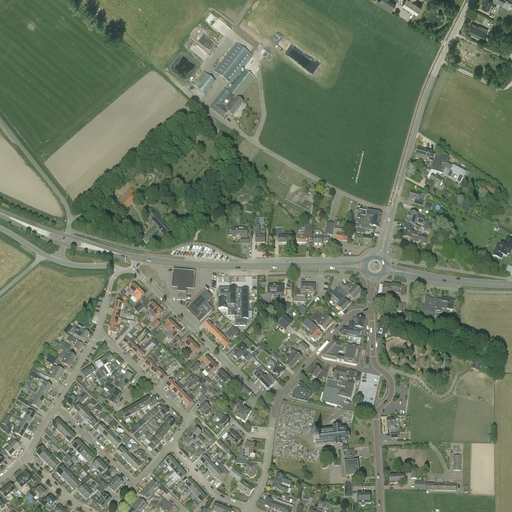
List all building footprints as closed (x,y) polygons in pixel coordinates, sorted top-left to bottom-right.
[(388,0),(380,0),(378,5),(391,13),(396,4),(388,0)] [(421,7),(415,3),(416,0),(405,0),(402,6),(416,15),(421,7)] [(484,0),(481,7),(489,10),(491,12),(494,7),(495,7),(496,4),(497,5),(498,4),(509,9),(511,5),(506,3),(507,0),(506,0),(501,0),(501,1),(499,0),(492,0),(492,1),(489,0),(484,0)] [(481,29),(472,24),(468,33),(483,40),(487,30),(482,28),(481,29)] [(214,72),(231,85),(253,57),(236,44),(214,72)] [(224,90),(210,108),(224,120),(229,113),(233,117),(243,104),(238,99),(255,78),(245,71),(242,74),(240,76),(233,85),(232,87),(231,88),(228,86),(226,88),(224,90)] [(216,82),(204,72),(193,86),(205,96),(216,82)] [(426,160),(433,162),(436,153),(418,148),(415,160),(425,163),(426,160)] [(433,162),(431,170),(437,173),(443,174),(442,176),(446,177),(460,185),(465,177),(466,174),(453,167),(447,164),(449,157),(436,153),(433,162)] [(436,176),(437,173),(431,170),(427,178),(435,183),(434,184),(442,189),(445,184),(443,182),(444,181),(436,176)] [(477,191),(478,192),(494,201),(499,192),(482,182),(477,191)] [(131,189),(127,192),(116,203),(125,212),(136,201),(136,200),(139,197),(131,189)] [(424,201),(419,199),(421,194),(411,191),(409,199),(415,201),(414,204),(422,206),(424,202),(424,201)] [(354,224),(353,227),(366,229),(375,231),(377,228),(378,228),(380,213),(361,210),(361,211),(355,211),(353,223),(354,224)] [(159,232),(158,231),(159,231),(165,237),(172,231),(166,224),(167,223),(156,212),(148,220),(154,227),(141,239),(146,244),(159,232)] [(410,213),(407,224),(415,227),(416,224),(422,225),(421,228),(424,229),(428,230),(429,226),(428,226),(429,222),(424,220),(424,218),(418,217),(419,215),(410,213)] [(265,244),(265,236),(265,231),(260,231),(260,218),(255,218),(256,225),(253,225),(253,231),(256,231),(256,244),(265,244)] [(314,238),(314,244),(322,245),(322,242),(329,242),(329,237),(329,236),(333,236),(335,224),(327,223),(325,235),(323,235),(323,236),(314,236),(314,238)] [(404,230),(402,237),(413,240),(415,233),(413,233),(415,227),(407,224),(405,224),(403,229),(405,229),(404,230)] [(305,225),(305,234),(297,233),(297,235),(297,244),(307,244),(308,239),(311,240),(312,226),(305,225)] [(418,234),(415,233),(413,240),(418,241),(418,242),(426,244),(428,237),(422,235),(423,232),(424,229),(421,228),(420,227),(418,234)] [(247,229),(233,229),(233,231),(233,236),(233,238),(245,238),(245,245),(249,245),(249,238),(247,238),(247,229)] [(349,236),(345,236),(345,233),(341,232),(342,230),(334,229),(333,236),(336,237),(336,241),(348,243),(349,236)] [(289,237),(282,237),(282,234),(276,235),(276,232),(272,232),(272,238),(279,238),(279,244),(289,244),(289,237)] [(373,238),(364,237),(364,235),(359,235),(359,236),(360,237),(359,241),(363,241),(362,245),(372,246),(373,238)] [(495,251),(493,256),(501,259),(503,255),(506,256),(507,253),(508,254),(510,251),(511,251),(511,248),(511,247),(509,246),(510,243),(511,240),(509,239),(507,238),(504,244),(501,243),(499,246),(497,252),(495,251)] [(195,273),(173,272),(172,282),(171,290),(193,291),(194,284),(195,273)] [(133,291),(135,294),(139,289),(134,284),(127,291),(130,294),(133,291)] [(356,287),(355,287),(354,286),(353,288),(349,284),(346,287),(343,284),(338,290),(345,298),(348,295),(354,301),(362,292),(356,287)] [(302,285),(301,293),(293,293),(293,302),(301,302),(307,303),(307,300),(310,300),(310,295),(314,295),(314,294),(315,294),(315,286),(302,285)] [(383,286),(382,296),(383,296),(382,300),(392,301),(392,297),(391,296),(391,294),(394,294),(399,295),(403,295),(404,287),(392,285),(391,286),(384,285),(383,286)] [(264,294),(262,302),(266,303),(269,304),(271,295),(272,293),(274,293),(274,295),(274,297),(283,296),(283,293),(283,286),(268,286),(268,290),(267,290),(266,295),(264,294)] [(218,291),(218,300),(219,300),(219,302),(219,310),(228,310),(228,317),(235,317),(235,323),(235,327),(246,327),(246,319),(249,319),(248,289),(237,289),(237,295),(236,295),(236,289),(230,289),(230,288),(219,288),(219,291),(218,291)] [(141,299),(140,299),(145,295),(139,289),(135,294),(132,297),(138,302),(141,299)] [(352,304),(345,298),(338,290),(336,289),(332,293),(328,289),(327,293),(331,297),(333,296),(336,299),(338,298),(340,300),(336,305),(339,308),(344,312),(348,307),(348,308),(352,304)] [(205,290),(186,309),(199,323),(213,309),(207,304),(213,298),(205,290)] [(185,301),(186,292),(177,292),(177,300),(185,301)] [(423,306),(421,316),(433,318),(434,310),(440,311),(441,308),(449,309),(453,310),(454,301),(442,299),(442,301),(429,299),(430,297),(426,296),(424,306),(423,306)] [(116,302),(114,310),(121,311),(123,304),(116,302)] [(136,312),(138,309),(142,306),(139,302),(132,308),(136,312)] [(148,307),(145,310),(151,315),(153,312),(158,308),(153,302),(148,307)] [(395,311),(402,312),(403,304),(395,303),(395,311)] [(307,310),(302,306),(298,310),(303,315),(307,310)] [(153,312),(156,315),(153,317),(156,320),(163,313),(158,308),(153,312)] [(119,319),(121,311),(114,310),(112,317),(119,319)] [(311,318),(309,320),(313,323),(315,321),(317,322),(316,323),(319,326),(325,331),(334,323),(332,321),(333,319),(326,312),(322,317),(311,318)] [(385,313),(382,323),(389,325),(389,324),(396,326),(400,327),(402,321),(405,322),(406,321),(407,318),(402,316),(401,318),(398,318),(392,316),(392,315),(385,313)] [(285,315),(278,323),(286,330),(293,322),(285,315)] [(120,327),(123,327),(124,325),(121,324),(122,319),(119,318),(119,319),(112,317),(111,324),(120,327)] [(357,318),(356,319),(353,318),(351,320),(350,323),(349,323),(348,329),(350,330),(363,332),(363,330),(365,320),(357,318)] [(161,324),(157,320),(150,326),(154,330),(161,324)] [(302,325),(311,333),(309,336),(315,342),(315,341),(316,342),(322,335),(321,335),(321,334),(315,329),(316,328),(307,320),(302,325)] [(171,321),(164,328),(169,333),(171,330),(176,326),(171,321)] [(204,327),(210,333),(214,328),(209,323),(204,327)] [(111,324),(109,332),(117,334),(118,335),(118,334),(120,327),(111,324)] [(69,325),(64,332),(67,334),(72,328),(69,326),(69,325)] [(168,334),(165,337),(169,340),(171,339),(173,341),(171,342),(171,343),(174,346),(180,340),(177,337),(176,336),(177,336),(181,331),(176,326),(171,330),(169,333),(168,334)] [(233,327),(223,336),(220,333),(215,338),(221,343),(227,337),(235,329),(233,327)] [(117,334),(116,336),(120,339),(129,329),(125,328),(119,335),(118,334),(118,335),(117,334)] [(210,333),(215,338),(220,333),(214,328),(210,333)] [(301,328),(297,333),(302,337),(306,333),(301,328)] [(225,339),(221,343),(226,349),(228,347),(231,350),(235,345),(233,342),(231,344),(228,341),(230,339),(232,337),(233,338),(238,332),(235,329),(227,337),(225,339)] [(74,334),(76,336),(85,341),(89,335),(84,332),(80,330),(79,331),(76,330),(74,334)] [(155,339),(159,335),(154,330),(150,334),(155,339)] [(346,338),(349,338),(350,331),(343,330),(339,334),(340,337),(339,342),(345,343),(346,338)] [(350,330),(350,331),(349,338),(348,343),(360,346),(361,340),(363,332),(350,330)] [(127,338),(123,342),(128,347),(136,339),(134,337),(133,338),(129,334),(126,337),(127,338)] [(68,337),(66,341),(70,343),(71,342),(73,344),(73,345),(76,347),(74,349),(79,352),(83,346),(78,343),(79,341),(76,340),(75,339),(72,337),(69,336),(68,337)] [(136,347),(133,344),(137,340),(136,339),(128,347),(132,351),(136,347)] [(187,346),(190,349),(194,344),(189,339),(182,346),(185,349),(187,346)] [(347,346),(334,343),(322,357),(324,359),(356,365),(360,346),(348,343),(347,346)] [(190,349),(192,351),(190,354),(192,356),(200,349),(194,344),(190,349)] [(238,360),(242,356),(245,359),(249,355),(246,352),(248,350),(242,344),(237,349),(239,351),(234,356),(238,360)] [(298,351),(299,350),(304,354),(308,350),(302,344),(301,346),(300,345),(299,345),(297,347),(295,344),(293,346),(298,351)] [(145,355),(142,353),(147,348),(145,346),(144,347),(142,349),(141,351),(136,355),(141,359),(145,355)] [(141,351),(136,347),(132,351),(136,355),(141,351)] [(292,353),(289,357),(291,359),(296,364),(302,358),(296,353),(294,351),(291,348),(289,351),(292,353)] [(62,354),(61,356),(73,363),(76,357),(73,355),(70,354),(69,357),(68,357),(62,354)] [(109,355),(104,358),(108,363),(113,371),(118,367),(115,363),(112,365),(110,362),(113,360),(109,355)] [(253,358),(251,357),(249,355),(245,359),(249,363),(253,358)] [(284,357),(289,362),(286,365),(291,370),(296,364),(291,359),(286,355),(284,357)] [(61,363),(64,365),(70,368),(73,363),(61,356),(60,359),(62,360),(61,363)] [(203,368),(206,365),(208,367),(213,362),(207,357),(200,364),(201,365),(200,365),(203,368)] [(104,358),(99,361),(105,369),(108,374),(110,377),(111,376),(112,375),(105,365),(108,363),(104,358)] [(149,360),(145,364),(150,368),(158,360),(156,358),(152,363),(149,360)] [(158,368),(155,366),(159,361),(158,360),(150,368),(154,373),(158,368)] [(99,361),(95,365),(98,370),(99,370),(100,372),(101,372),(103,371),(102,371),(105,369),(99,361)] [(201,366),(197,362),(190,369),(194,373),(201,366)] [(208,367),(204,371),(209,375),(210,374),(211,375),(218,367),(213,362),(208,367)] [(471,368),(479,371),(481,366),(474,363),(471,368)] [(276,365),(271,371),(273,373),(276,375),(275,377),(277,379),(279,377),(279,378),(284,372),(278,367),(276,365)] [(53,366),(50,372),(53,374),(61,378),(64,372),(55,368),(53,366)] [(91,367),(86,370),(91,378),(93,381),(95,379),(92,374),(95,372),(91,367)] [(253,375),(260,381),(265,376),(264,374),(266,371),(262,367),(253,375)] [(316,367),(310,374),(316,379),(318,380),(322,381),(323,378),(326,379),(328,373),(325,371),(324,371),(324,373),(322,372),(321,372),(316,367)] [(325,387),(324,393),(321,402),(341,408),(340,408),(342,409),(344,403),(347,404),(348,399),(349,399),(355,373),(349,371),(348,371),(348,370),(336,367),(333,378),(343,381),(342,383),(327,379),(325,387)] [(120,368),(116,373),(118,374),(123,378),(129,381),(132,376),(126,373),(125,375),(120,373),(122,370),(120,368)] [(162,373),(158,368),(154,373),(158,377),(162,373)] [(86,370),(81,374),(85,379),(86,381),(88,380),(91,378),(86,370)] [(218,383),(221,381),(221,380),(226,376),(221,371),(214,379),(216,381),(218,384),(218,383)] [(41,381),(43,379),(39,377),(32,372),(29,376),(36,380),(37,379),(41,381)] [(167,377),(162,373),(158,377),(163,381),(167,377)] [(46,377),(44,380),(46,381),(48,382),(49,379),(57,384),(61,378),(53,374),(52,377),(47,374),(46,377)] [(265,376),(260,381),(259,381),(268,391),(277,382),(269,374),(266,377),(265,376)] [(191,376),(185,382),(186,383),(188,385),(194,380),(191,376)] [(221,381),(218,383),(222,388),(225,385),(230,380),(226,376),(221,380),(221,381)] [(196,380),(203,386),(209,380),(207,377),(202,382),(198,377),(196,380)] [(123,378),(121,380),(119,378),(117,381),(118,381),(125,386),(129,381),(123,378)] [(235,379),(232,383),(228,387),(227,388),(230,391),(233,393),(235,391),(234,391),(240,384),(235,379)] [(212,383),(209,380),(203,386),(206,389),(212,383)] [(122,391),(125,386),(118,381),(117,381),(114,386),(122,391)] [(166,385),(172,391),(176,386),(171,381),(166,385)] [(43,386),(41,389),(48,393),(52,387),(43,382),(41,385),(43,386)] [(178,384),(176,386),(172,391),(177,396),(182,391),(187,387),(184,385),(183,387),(179,383),(178,384)] [(298,387),(299,387),(294,392),(292,393),(293,394),(293,395),(292,399),(306,402),(307,398),(309,396),(311,398),(314,394),(302,383),(299,387),(299,386),(298,387)] [(107,384),(105,388),(108,391),(107,393),(110,395),(116,400),(120,395),(114,391),(113,390),(114,388),(107,384)] [(248,397),(252,393),(242,384),(238,388),(248,397)] [(227,388),(224,391),(221,394),(224,397),(230,391),(227,388)] [(41,389),(38,395),(45,399),(48,393),(41,389)] [(185,395),(182,391),(177,396),(183,401),(187,397),(192,392),(189,390),(185,395)] [(33,395),(37,397),(35,401),(42,404),(45,399),(38,395),(35,393),(33,395)] [(68,398),(70,400),(66,403),(71,407),(79,399),(73,393),(68,398)] [(88,397),(86,395),(81,399),(77,403),(79,405),(81,404),(88,397)] [(110,395),(106,400),(108,401),(113,405),(116,400),(110,395)] [(154,396),(148,400),(148,398),(142,401),(146,408),(149,406),(150,408),(158,403),(154,396)] [(193,402),(187,397),(183,401),(188,407),(193,402)] [(201,406),(198,410),(203,415),(204,414),(206,416),(207,416),(210,413),(210,412),(208,410),(210,408),(206,403),(208,400),(205,397),(200,403),(202,405),(201,406)] [(18,398),(17,401),(29,408),(30,406),(38,410),(42,404),(35,401),(33,404),(31,403),(29,402),(28,403),(18,398)] [(246,403),(239,399),(236,404),(240,406),(234,417),(245,423),(252,412),(243,407),(246,403)] [(142,401),(137,404),(141,411),(146,408),(142,401)] [(143,414),(141,411),(137,404),(132,407),(136,414),(139,412),(141,415),(143,414)] [(83,405),(81,408),(79,406),(75,411),(79,415),(86,408),(83,405)] [(131,417),(136,414),(132,407),(127,410),(131,417)] [(160,411),(161,413),(159,414),(163,418),(165,416),(164,416),(169,412),(164,407),(160,411)] [(90,412),(86,408),(79,415),(83,420),(90,413),(90,412)] [(22,412),(25,414),(27,415),(25,418),(32,421),(35,416),(24,410),(22,412)] [(133,420),(131,417),(127,410),(121,413),(125,420),(128,418),(130,422),(133,420)] [(93,419),(90,417),(92,415),(90,413),(83,420),(88,424),(93,419)] [(221,431),(230,421),(222,414),(218,419),(221,422),(216,427),(221,431)] [(21,415),(18,421),(28,427),(32,421),(25,418),(21,415)] [(94,417),(93,419),(88,424),(92,429),(99,422),(94,417)] [(165,424),(165,425),(171,429),(175,424),(165,417),(162,422),(165,424)] [(396,419),(387,420),(387,430),(391,430),(391,433),(391,439),(392,439),(398,439),(398,437),(398,434),(398,433),(398,430),(400,429),(400,426),(398,425),(398,420),(399,420),(399,419),(396,419)] [(52,427),(50,429),(52,431),(51,431),(54,433),(56,431),(62,425),(58,420),(52,427)] [(25,433),(28,427),(18,421),(16,424),(17,424),(15,427),(18,429),(25,433)] [(56,431),(61,435),(67,429),(62,425),(56,431)] [(102,435),(107,430),(102,425),(97,431),(102,435)] [(132,435),(139,429),(135,425),(132,428),(133,429),(129,432),(132,435)] [(167,434),(171,429),(165,425),(161,429),(167,434)] [(22,439),(25,433),(18,429),(15,427),(12,433),(13,434),(12,436),(17,441),(18,437),(22,439)] [(315,436),(313,437),(313,443),(316,443),(316,446),(315,446),(315,447),(316,447),(316,448),(317,448),(317,447),(320,447),(321,447),(321,446),(324,446),(324,447),(325,447),(324,446),(328,446),(331,445),(332,446),(332,445),(335,445),(336,447),(335,447),(336,447),(336,448),(336,449),(339,449),(343,449),(343,452),(346,452),(348,451),(348,449),(348,446),(343,447),(342,444),(347,444),(348,441),(347,440),(349,438),(349,434),(346,433),(346,431),(345,429),(341,429),(340,427),(338,428),(336,428),(334,428),(334,427),(334,428),(333,428),(333,429),(334,429),(334,430),(330,431),(330,430),(330,431),(327,431),(327,430),(326,430),(326,431),(323,431),(322,431),(319,432),(319,431),(318,431),(319,432),(315,432),(315,431),(314,431),(315,432),(314,432),(314,433),(315,436)] [(205,440),(200,436),(202,433),(196,428),(192,434),(198,438),(203,443),(205,440)] [(61,435),(65,439),(71,433),(67,429),(61,435)] [(143,429),(134,437),(137,440),(140,437),(139,436),(143,433),(144,434),(147,437),(145,440),(151,444),(148,448),(152,451),(155,447),(156,448),(160,443),(154,438),(146,432),(143,429)] [(163,439),(167,434),(161,429),(157,434),(163,439)] [(109,432),(107,430),(102,435),(106,440),(112,433),(110,431),(109,432)] [(237,445),(242,440),(235,433),(234,434),(232,432),(228,436),(237,445)] [(75,437),(71,433),(65,439),(69,443),(75,437)] [(117,438),(112,433),(106,440),(111,444),(116,439),(115,439),(117,438)] [(157,434),(154,438),(160,443),(163,439),(157,434)] [(194,443),(198,438),(192,434),(188,438),(194,443)] [(188,438),(184,443),(190,448),(192,450),(194,447),(192,445),(194,443),(188,438)] [(7,444),(10,447),(15,453),(20,448),(12,439),(7,444)] [(117,441),(116,439),(111,444),(115,449),(120,444),(121,443),(119,441),(118,441),(117,441)] [(71,447),(76,451),(82,445),(77,441),(71,447)] [(247,441),(244,446),(247,447),(248,446),(250,447),(250,449),(250,455),(257,456),(259,445),(251,444),(247,441)] [(86,449),(82,445),(76,451),(80,455),(86,449)] [(224,445),(222,448),(226,452),(227,453),(229,454),(231,452),(228,449),(225,445),(224,445)] [(46,452),(44,449),(45,448),(44,446),(36,454),(40,458),(46,452)] [(10,457),(15,453),(10,447),(7,449),(6,448),(4,450),(10,457)] [(117,453),(122,458),(127,453),(122,448),(117,453)] [(90,453),(86,449),(80,455),(84,460),(90,453)] [(48,450),(46,452),(40,458),(44,462),(52,454),(51,453),(50,452),(48,450)] [(346,452),(347,463),(345,463),(346,477),(359,476),(357,462),(355,462),(354,450),(348,451),(346,452)] [(210,461),(217,454),(215,452),(208,459),(206,457),(201,462),(205,466),(210,461)] [(94,458),(90,453),(84,460),(88,464),(94,458)] [(122,458),(126,463),(133,456),(131,454),(129,456),(127,453),(122,458)] [(50,456),(44,462),(48,467),(55,461),(57,458),(55,456),(52,458),(50,456)] [(136,462),(133,459),(135,458),(133,456),(126,463),(131,467),(136,462)] [(164,462),(168,466),(174,462),(170,457),(164,462)] [(218,458),(212,464),(210,461),(205,466),(209,471),(214,466),(220,461),(218,458)] [(92,466),(97,470),(103,464),(98,460),(92,466)] [(137,460),(136,462),(131,467),(136,472),(142,465),(137,460)] [(255,475),(256,465),(246,464),(246,461),(243,461),(238,460),(237,464),(242,465),(243,466),(243,467),(244,468),(245,468),(245,469),(246,469),(246,474),(249,475),(249,476),(249,477),(250,477),(250,478),(251,478),(252,478),(253,477),(254,476),(254,475),(255,475)] [(55,461),(48,467),(53,471),(59,465),(58,464),(55,461)] [(224,461),(216,468),(214,466),(209,471),(213,475),(222,467),(226,463),(224,461)] [(168,466),(166,468),(168,470),(170,473),(172,471),(178,466),(174,462),(168,466)] [(97,470),(99,473),(96,475),(98,477),(94,482),(96,484),(98,481),(100,479),(103,476),(101,475),(107,468),(103,464),(97,470)] [(170,473),(167,476),(169,478),(171,476),(173,479),(176,476),(182,471),(178,466),(172,471),(170,473)] [(56,473),(60,477),(67,471),(62,467),(56,473)] [(222,467),(213,475),(217,480),(218,479),(222,484),(229,474),(222,467)] [(243,476),(233,469),(229,475),(239,482),(243,476)] [(68,470),(67,471),(60,477),(65,482),(71,476),(68,473),(70,471),(68,470)] [(23,476),(20,478),(26,485),(28,488),(35,482),(30,475),(27,471),(22,474),(23,476)] [(108,471),(104,475),(105,475),(107,477),(109,480),(118,489),(123,484),(120,481),(117,479),(116,478),(114,480),(111,477),(108,475),(110,473),(108,471)] [(173,479),(171,480),(173,482),(178,478),(181,481),(186,476),(182,471),(176,476),(173,479)] [(390,484),(405,483),(404,474),(390,475),(390,484)] [(79,484),(77,481),(79,479),(77,477),(75,480),(69,486),(74,490),(80,484),(82,485),(89,477),(87,475),(85,477),(79,484)] [(288,479),(285,478),(277,475),(274,481),(283,485),(282,487),(286,488),(287,487),(289,488),(292,481),(296,483),(297,480),(289,477),(288,479)] [(75,480),(71,476),(65,482),(69,486),(75,480)] [(91,479),(89,477),(82,485),(84,486),(78,492),(82,496),(91,487),(90,488),(86,484),(87,483),(91,479)] [(14,485),(19,491),(21,490),(20,489),(26,485),(20,478),(15,482),(15,483),(13,484),(14,485)] [(108,482),(110,484),(108,487),(114,493),(118,489),(109,480),(108,482)] [(185,485),(189,489),(194,485),(190,480),(185,485)] [(287,494),(289,488),(287,487),(286,488),(282,487),(283,485),(274,481),(272,488),(287,494)] [(154,482),(149,487),(155,492),(157,489),(161,492),(162,491),(164,489),(158,483),(157,482),(156,484),(154,482)] [(249,497),(254,489),(243,482),(238,489),(249,497)] [(426,491),(426,483),(415,483),(415,490),(426,491)] [(446,483),(446,484),(427,484),(427,491),(456,492),(456,485),(449,485),(449,483),(446,483)] [(9,495),(12,493),(14,495),(19,491),(14,485),(11,487),(9,485),(4,489),(9,495)] [(191,492),(193,494),(198,489),(194,485),(189,489),(181,496),(183,498),(188,494),(189,494),(191,492)] [(91,487),(82,496),(86,500),(89,498),(93,494),(90,492),(93,489),(91,487)] [(149,487),(145,491),(153,498),(154,496),(153,494),(155,492),(149,487)] [(34,489),(29,494),(25,497),(28,500),(31,497),(33,498),(37,495),(40,499),(45,494),(40,488),(36,491),(34,489)] [(100,495),(102,497),(100,500),(107,505),(111,500),(103,494),(104,492),(103,491),(99,488),(98,488),(96,490),(101,493),(100,495)] [(0,493),(2,495),(0,496),(0,498),(5,505),(8,503),(6,501),(9,499),(7,497),(9,495),(4,489),(0,492),(0,493)] [(195,501),(197,499),(202,494),(198,489),(193,494),(187,499),(189,501),(192,498),(195,501)] [(149,502),(152,499),(153,498),(145,491),(141,495),(149,502)] [(358,493),(358,503),(361,503),(361,504),(361,505),(362,506),(363,507),(364,506),(365,505),(365,504),(365,503),(370,503),(370,493),(358,493)] [(206,499),(202,494),(197,499),(201,504),(206,499)] [(51,508),(56,502),(50,497),(47,500),(45,498),(40,504),(44,508),(47,505),(51,508)] [(270,509),(271,508),(270,508),(274,499),(270,497),(270,498),(267,497),(265,502),(264,501),(263,504),(264,504),(264,506),(270,509)] [(140,499),(136,504),(143,509),(145,507),(147,508),(148,506),(140,499)] [(280,502),(274,499),(270,508),(271,508),(277,511),(280,502)] [(104,510),(107,505),(100,500),(96,505),(104,510)] [(164,500),(156,508),(158,510),(160,508),(166,502),(164,500)] [(166,502),(160,508),(162,510),(164,509),(166,511),(170,506),(166,502)] [(283,511),(287,504),(280,502),(277,511),(280,511),(283,511)] [(303,511),(304,510),(305,510),(306,504),(299,503),(296,511),(303,511)]
